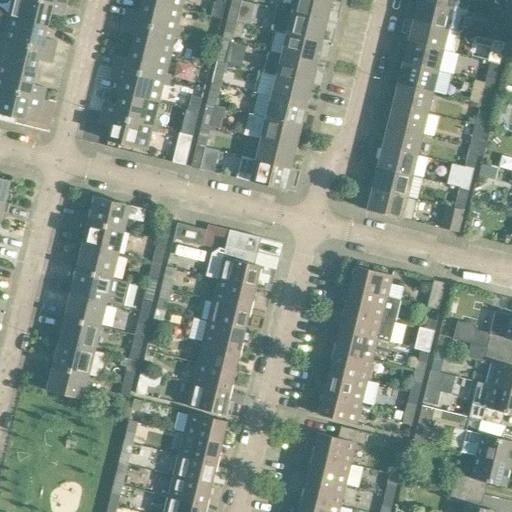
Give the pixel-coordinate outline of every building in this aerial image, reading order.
[(63,16),(66,5),(44,0),(12,0),(8,16),(47,25),(50,13),(63,16)] [(127,9),(124,20),(181,34),(182,28),(177,26),(181,9),(144,0),(142,0),(140,12),(127,9)] [(144,0),(181,9),(183,0),(144,0)] [(286,0),(284,11),(326,21),(332,0),(331,0),(286,0)] [(462,32),(467,11),(421,0),(418,0),(413,20),(460,32),(462,32)] [(421,0),(467,11),(469,0),(421,0)] [(511,9),(511,0),(502,0),(501,6),(511,9)] [(214,3),(210,16),(222,19),(226,2),(219,1),(214,3)] [(230,7),(227,19),(235,21),(239,9),(230,7)] [(272,30),(286,33),(321,42),(326,21),(284,11),(277,9),(272,30)] [(0,32),(0,38),(54,52),(57,41),(44,38),(47,25),(8,16),(4,33),(0,32)] [(227,19),(224,33),(232,35),(235,21),(227,19)] [(180,39),(181,34),(124,20),(121,31),(134,34),(131,46),(170,56),(174,38),(180,39)] [(408,41),(443,50),(454,52),(460,32),(413,20),(408,41)] [(496,27),(493,40),(504,42),(507,30),(496,27)] [(286,33),(281,54),(316,63),(321,42),(286,33)] [(52,63),(54,52),(0,38),(0,44),(1,45),(0,49),(0,63),(36,72),(39,60),(52,63)] [(493,40),(488,61),(499,63),(504,42),(493,40)] [(438,71),(443,50),(408,41),(403,62),(438,71)] [(115,55),(113,66),(170,80),(171,74),(166,73),(170,56),(131,46),(128,58),(115,55)] [(207,60),(209,50),(199,48),(196,58),(207,60)] [(220,49),(217,61),(225,63),(228,51),(220,49)] [(264,73),(276,75),(311,84),(316,63),(281,54),(269,52),(264,73)] [(217,61),(214,73),(222,75),(225,63),(217,61)] [(403,62),(398,83),(433,92),(438,71),(403,62)] [(0,87),(43,98),(46,87),(33,84),(36,72),(0,63),(0,87)] [(168,86),(170,80),(113,66),(110,77),(123,80),(120,93),(158,102),(163,85),(168,86)] [(485,69),(482,82),(494,84),(497,72),(485,69)] [(276,75),(271,96),(306,105),(311,84),(276,75)] [(482,82),(479,94),(491,97),(494,84),(482,82)] [(428,113),(433,92),(398,83),(393,104),(428,113)] [(0,119),(15,124),(16,117),(24,119),(27,106),(40,110),(43,98),(0,87),(0,119)] [(210,91),(206,103),(215,105),(218,93),(210,90),(210,91)] [(104,102),(101,113),(158,127),(160,121),(154,120),(158,102),(120,93),(117,105),(104,102)] [(189,110),(199,112),(202,98),(192,96),(189,110)] [(271,96),(266,117),(301,126),(306,105),(271,96)] [(206,103),(203,115),(212,117),(215,105),(206,103)] [(393,104),(387,125),(422,134),(428,113),(393,104)] [(475,111),(472,124),(484,126),(487,114),(475,111)] [(157,133),(158,127),(101,113),(98,124),(111,127),(108,140),(145,149),(147,150),(151,131),(157,133)] [(246,135),(261,138),(296,147),(301,126),(266,117),(251,114),(246,135)] [(472,124),(469,136),(481,139),(484,126),(472,124)] [(417,155),(422,134),(387,125),(382,146),(417,155)] [(179,132),(175,148),(190,151),(193,135),(179,132)] [(199,132),(196,145),(205,147),(208,135),(199,132)] [(261,138),(255,159),(291,168),(296,147),(261,138)] [(196,145),(191,166),(199,169),(205,147),(196,145)] [(382,146),(377,167),(412,176),(417,155),(382,146)] [(465,153),(462,165),(474,168),(477,156),(465,153)] [(243,156),(237,178),(288,190),(288,189),(286,188),(291,168),(255,159),(243,156)] [(492,167),(481,164),(478,176),(489,178),(492,167)] [(462,165),(457,186),(468,189),(474,168),(462,165)] [(377,167),(372,188),(407,196),(412,176),(377,167)] [(0,200),(10,203),(12,194),(7,193),(10,180),(0,177),(0,200)] [(463,210),(468,189),(457,186),(452,207),(463,210)] [(417,199),(407,196),(372,188),(367,208),(364,208),(364,209),(411,220),(417,199)] [(85,211),(83,220),(124,230),(127,217),(142,221),(145,209),(94,196),(90,210),(85,211)] [(0,219),(2,211),(7,212),(10,203),(0,200),(0,219)] [(446,206),(440,228),(458,232),(463,210),(452,207),(446,206)] [(164,214),(161,226),(158,238),(167,241),(173,216),(164,214)] [(118,254),(124,230),(83,220),(80,229),(85,232),(82,245),(118,254)] [(177,223),(173,238),(203,245),(206,230),(177,223)] [(260,266),(254,264),(261,237),(229,230),(224,249),(223,249),(219,248),(212,253),(211,257),(210,257),(206,276),(217,279),(255,287),(260,266)] [(158,238),(155,251),(164,253),(167,241),(158,238)] [(73,259),(71,268),(112,278),(118,254),(82,245),(79,258),(73,259)] [(390,284),(392,275),(355,266),(350,288),(400,300),(400,299),(403,287),(390,284)] [(71,268),(68,277),(73,280),(70,293),(106,302),(124,306),(130,282),(112,278),(71,268)] [(150,274),(146,287),(155,289),(158,276),(150,274)] [(164,277),(161,287),(169,289),(172,279),(164,277)] [(217,279),(212,299),(250,309),(255,287),(217,279)] [(439,310),(446,283),(434,280),(427,307),(439,310)] [(152,301),(155,289),(146,287),(143,299),(152,301)] [(161,287),(159,297),(167,299),(169,289),(161,287)] [(350,288),(345,309),(395,321),(400,300),(350,288)] [(100,326),(106,302),(70,293),(67,306),(61,307),(59,316),(100,326)] [(245,330),(250,309),(212,299),(207,320),(245,330)] [(395,321),(345,309),(340,330),(377,339),(390,342),(395,321)] [(490,334),(511,339),(511,315),(495,311),(490,334)] [(94,350),(100,326),(59,316),(57,325),(62,328),(58,341),(94,350)] [(426,318),(424,328),(434,331),(436,320),(426,318)] [(154,319),(151,329),(160,331),(162,321),(154,319)] [(207,320),(202,341),(240,351),(245,330),(207,320)] [(138,322),(135,335),(143,337),(146,324),(138,322)] [(419,327),(414,348),(419,349),(429,352),(434,331),(424,328),(419,327)] [(441,327),(439,335),(453,338),(455,331),(441,327)] [(157,341),(160,331),(151,329),(149,339),(157,341)] [(340,330),(334,351),(372,360),(377,339),(340,330)] [(511,339),(490,334),(487,347),(511,352),(511,339)] [(137,361),(143,337),(135,335),(132,347),(129,359),(137,361)] [(49,355),(47,364),(89,374),(94,350),(58,341),(55,355),(49,355)] [(234,371),(240,351),(202,341),(197,362),(234,371)] [(471,343),(467,356),(492,362),(486,384),(511,390),(511,352),(487,347),(471,343)] [(419,349),(414,370),(424,373),(429,352),(419,349)] [(367,381),(372,360),(334,351),(329,372),(367,381)] [(141,371),(149,373),(152,363),(143,361),(141,371)] [(197,362),(192,383),(229,392),(234,371),(197,362)] [(82,399),(89,374),(47,364),(45,373),(50,376),(46,390),(82,399)] [(126,370),(123,383),(131,385),(134,372),(126,370)] [(419,394),(424,373),(414,370),(408,391),(419,394)] [(147,383),(149,373),(141,371),(138,381),(147,383)] [(444,374),(430,371),(422,403),(437,406),(444,374)] [(316,390),(316,391),(361,402),(367,381),(329,372),(326,385),(318,383),(316,390)] [(511,413),(511,390),(486,384),(477,382),(474,394),(490,398),(488,407),(504,411),(511,413)] [(123,383),(120,396),(128,398),(131,385),(123,383)] [(229,392),(192,383),(187,405),(230,416),(233,402),(227,400),(229,392)] [(324,393),(319,414),(356,423),(361,402),(316,391),(324,393)] [(134,398),(132,409),(140,411),(143,401),(134,398)] [(459,414),(467,416),(483,420),(501,425),(504,411),(488,407),(462,401),(459,414)] [(406,402),(403,412),(414,415),(416,404),(406,402)] [(418,419),(431,422),(434,409),(422,406),(418,419)] [(189,412),(184,433),(221,443),(226,421),(189,412)] [(411,426),(414,415),(403,412),(401,424),(411,426)] [(458,451),(474,455),(510,464),(511,457),(511,440),(480,433),(483,420),(467,416),(463,430),(458,451)] [(367,432),(341,426),(338,438),(318,433),(313,455),(350,464),(355,442),(365,444),(367,432)] [(126,431),(124,441),(132,443),(135,433),(126,431)] [(216,464),(221,443),(184,433),(179,454),(216,464)] [(392,439),(389,454),(401,456),(404,442),(392,439)] [(124,441),(121,452),(130,454),(132,443),(124,441)] [(179,454),(174,475),(211,485),(216,464),(179,454)] [(313,455),(308,476),(345,485),(350,464),(313,455)] [(468,477),(505,486),(510,464),(474,455),(468,477)] [(116,472),(113,483),(122,485),(125,475),(116,472)] [(389,474),(384,494),(392,496),(397,476),(389,474)] [(454,487),(462,489),(465,476),(457,474),(454,487)] [(206,506),(211,485),(174,475),(168,496),(206,506)] [(340,505),(345,485),(308,476),(303,496),(340,505)] [(113,483),(111,493),(120,495),(122,485),(113,483)] [(462,489),(454,487),(450,500),(458,502),(462,489)] [(168,496),(164,511),(204,511),(206,506),(168,496)] [(303,496),(298,511),(338,511),(340,505),(303,496)]
